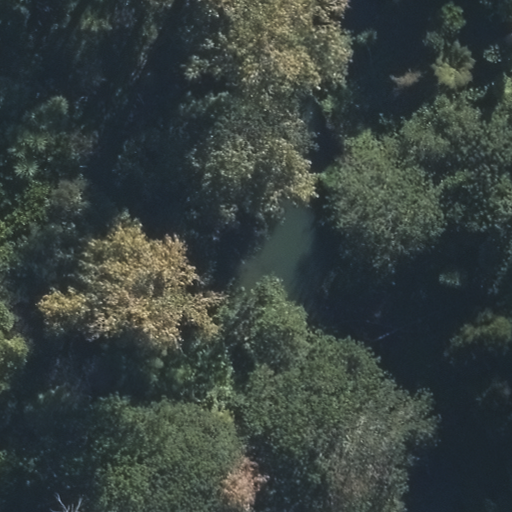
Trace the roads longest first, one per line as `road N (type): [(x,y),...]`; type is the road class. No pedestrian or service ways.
road 1 (motorway): [(233,0),(295,511)]
road 2 (motorway): [(49,511),(0,132)]
